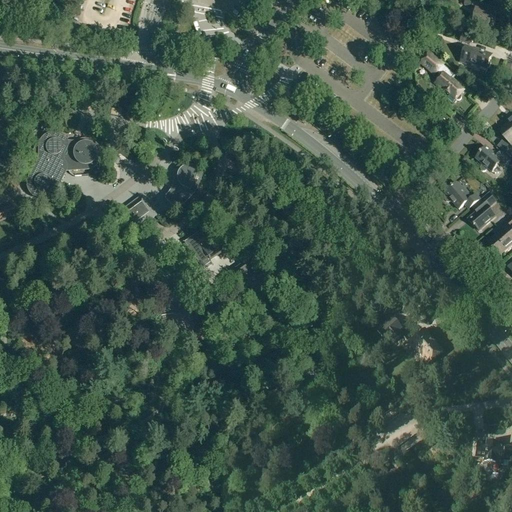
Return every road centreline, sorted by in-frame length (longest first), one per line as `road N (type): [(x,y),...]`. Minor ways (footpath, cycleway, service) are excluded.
road 1 (secondary): [(227,89),(0,50)]
road 2 (secondary): [(392,215),(317,148),(227,89)]
road 3 (secondary): [(511,353),(392,215)]
road 4 (residential): [(392,215),(511,90)]
